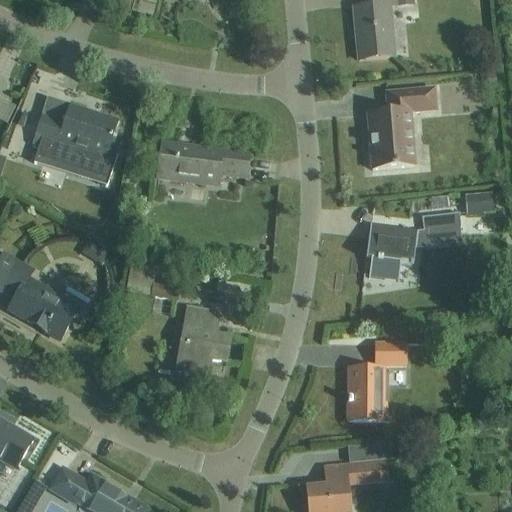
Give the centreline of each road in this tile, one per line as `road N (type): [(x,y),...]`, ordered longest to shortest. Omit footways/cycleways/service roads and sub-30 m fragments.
road 1 (residential): [(240,480),(294,359),(320,223),(300,86)]
road 2 (residential): [(300,86),(160,74),(96,58),(0,16)]
road 3 (residential): [(0,362),(112,428),(240,480)]
